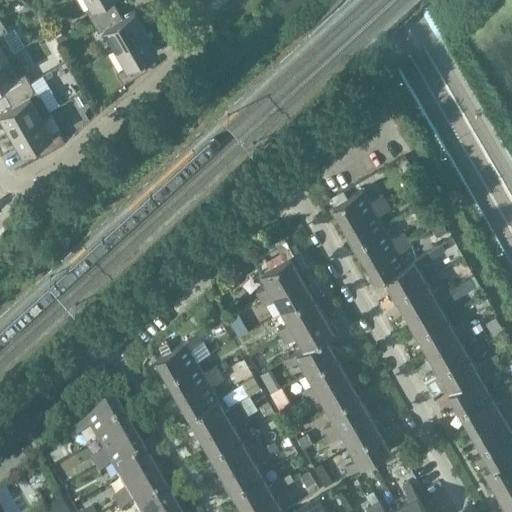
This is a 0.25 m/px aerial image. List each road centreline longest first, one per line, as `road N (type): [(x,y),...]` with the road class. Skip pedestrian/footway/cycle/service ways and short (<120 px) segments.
road 1 (residential): [(0,437),(267,197),(290,187)]
road 2 (residential): [(290,187),(469,511)]
road 3 (residential): [(0,175),(22,188),(41,184),(197,45),(202,33),(189,0)]
road 4 (tertiary): [(511,231),(378,0)]
